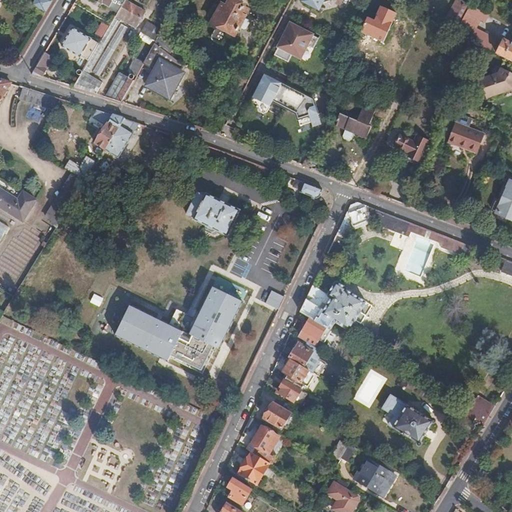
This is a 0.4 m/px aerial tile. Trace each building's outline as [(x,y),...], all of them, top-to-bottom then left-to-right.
[(38,0),(36,5),(48,13),(55,2),(51,0),(38,0)] [(120,11),(126,0),(97,0),(105,4),(106,3),(120,11)] [(130,0),(126,0),(120,11),(118,15),(125,19),(139,27),(148,11),(130,1),(130,0)] [(232,0),(233,0),(232,0),(224,0),(214,21),(220,25),(214,36),(215,39),(223,43),(226,42),(232,31),(237,34),(241,26),(245,28),(249,28),(251,23),(251,20),(246,17),(250,10),(244,7),(246,4),(237,0),(232,0)] [(330,0),(326,9),(356,24),(365,4),(355,0),(330,0)] [(396,3),(389,0),(383,0),(383,1),(402,10),(403,7),(396,3)] [(452,17),(462,22),(466,14),(469,8),(460,3),(452,17)] [(403,7),(402,10),(423,21),(425,18),(403,7)] [(456,33),(469,40),(480,21),(466,14),(462,22),(461,24),(456,33)] [(118,15),(115,20),(86,70),(92,74),(125,19),(118,15)] [(161,28),(150,21),(142,35),(155,42),(159,35),(157,34),(161,28)] [(456,21),(451,31),(456,33),(461,24),(456,21)] [(131,28),(125,24),(95,73),(97,75),(98,73),(103,76),(131,28)] [(161,35),(146,63),(162,72),(160,75),(157,73),(150,85),(171,97),(172,94),(178,89),(181,86),(182,82),(187,73),(184,70),(187,65),(174,54),(177,48),(161,35)] [(294,50),(270,40),(265,50),(289,60),(294,50)] [(506,41),(499,55),(498,55),(511,62),(511,43),(510,44),(506,41)] [(56,57),(48,52),(36,73),(45,76),(56,57)] [(131,72),(133,73),(139,76),(146,63),(138,59),(131,72)] [(511,77),(509,77),(511,73),(498,66),(496,70),(493,71),(494,76),(481,80),(488,99),(495,97),(498,97),(504,95),(505,93),(511,90),(511,77)] [(92,74),(86,70),(76,86),(90,90),(99,93),(106,82),(92,74)] [(119,72),(108,95),(125,103),(137,80),(119,72)] [(333,73),(329,72),(328,76),(332,78),(331,79),(332,80),(336,81),(337,80),(341,82),(343,78),(339,76),(339,74),(335,73),(333,73)] [(274,78),(267,95),(309,113),(317,97),(274,78)] [(0,79),(0,98),(6,89),(10,82),(0,79)] [(22,86),(20,94),(26,97),(31,89),(22,86)] [(31,89),(26,97),(52,105),(55,96),(31,89)] [(460,97),(456,106),(464,110),(468,102),(460,97)] [(473,115),(477,106),(468,102),(464,110),(473,115)] [(376,111),(365,106),(361,116),(355,119),(350,116),(348,111),(341,115),(338,122),(339,123),(337,127),(345,131),(344,133),(346,137),(351,139),(353,139),(354,138),(356,134),(359,136),(359,142),(364,143),(371,127),(369,126),(376,111)] [(125,118),(105,112),(103,119),(110,121),(109,122),(108,123),(96,143),(106,149),(125,118)] [(125,118),(106,149),(118,157),(139,123),(125,118)] [(449,142),(464,148),(464,146),(477,152),(484,136),(457,124),(449,142)] [(37,148),(47,154),(54,141),(44,136),(37,148)] [(415,143),(400,137),(395,146),(410,153),(408,156),(421,162),(431,142),(418,136),(415,143)] [(78,177),(86,181),(98,162),(90,157),(78,177)] [(307,158),(304,166),(312,168),(315,161),(307,158)] [(71,159),(65,169),(70,172),(76,162),(71,159)] [(323,165),(315,161),(312,168),(319,172),(323,165)] [(46,216),(59,224),(78,194),(86,181),(78,177),(73,173),(46,216)] [(322,187),(295,177),(293,185),(300,188),(300,190),(316,197),(319,195),(322,187)] [(497,200),(493,209),(511,217),(511,182),(511,184),(508,192),(503,203),(497,200)] [(8,186),(0,198),(0,206),(22,220),(35,200),(22,192),(19,196),(17,194),(18,193),(8,186)] [(225,202),(221,200),(207,193),(205,196),(198,192),(187,214),(194,217),(193,219),(205,224),(206,228),(212,231),(216,230),(227,235),(240,209),(225,202)] [(347,210),(348,211),(366,205),(364,204),(358,202),(350,204),(347,210)] [(366,205),(348,211),(353,224),(370,218),(366,205)] [(0,220),(0,243),(10,226),(0,220)] [(271,301),(280,306),(291,283),(281,279),(271,301)] [(326,327),(330,329),(335,321),(349,330),(355,320),(356,320),(362,312),(360,311),(367,301),(347,289),(348,288),(335,281),(327,295),(331,298),(324,309),(306,298),(300,311),(311,317),(326,327)] [(132,303),(117,333),(163,355),(165,352),(172,355),(205,371),(218,344),(221,337),(225,339),(244,298),(214,283),(198,316),(179,306),(171,322),(132,303)] [(92,303),(101,307),(105,298),(95,294),(92,303)] [(304,340),(314,346),(319,338),(323,341),(331,330),(330,329),(326,327),(311,317),(298,336),(304,340)] [(303,366),(309,370),(316,374),(319,375),(326,363),(318,358),(322,351),(314,346),(304,340),(301,344),(299,343),(291,356),(304,365),(303,366)] [(294,384),(301,389),(304,385),(302,383),(309,370),(303,366),(289,357),(281,370),(287,374),(285,379),(294,384)] [(302,383),(304,385),(308,387),(311,383),(316,374),(309,370),(302,383)] [(417,382),(406,375),(403,381),(413,388),(417,382)] [(285,379),(284,380),(290,384),(301,390),(301,389),(294,384),(285,379)] [(290,384),(284,380),(277,392),(294,402),(301,390),(290,384)] [(436,394),(421,384),(417,391),(436,402),(440,396),(436,394)] [(391,394),(382,408),(394,415),(388,424),(419,443),(433,420),(391,394)] [(293,407),(279,399),(276,404),(273,402),(264,418),(281,428),(281,427),(285,429),(294,414),(290,413),(293,407)] [(475,417),(462,409),(456,419),(469,427),(475,417)] [(248,449),(252,452),(269,462),(273,455),(266,451),(276,434),(262,426),(248,449)] [(266,451),(273,455),(281,444),(279,436),(276,434),(266,451)] [(350,442),(342,455),(350,460),(358,446),(350,442)] [(269,462),(252,452),(239,474),(257,485),(271,463),(269,462)] [(358,472),(354,477),(385,496),(397,477),(369,460),(361,474),(358,472)] [(253,488),(234,477),(228,487),(230,488),(226,494),(243,504),(253,488)] [(334,483),(327,493),(338,499),(332,508),(338,511),(350,511),(357,501),(355,500),(356,497),(334,483)]
